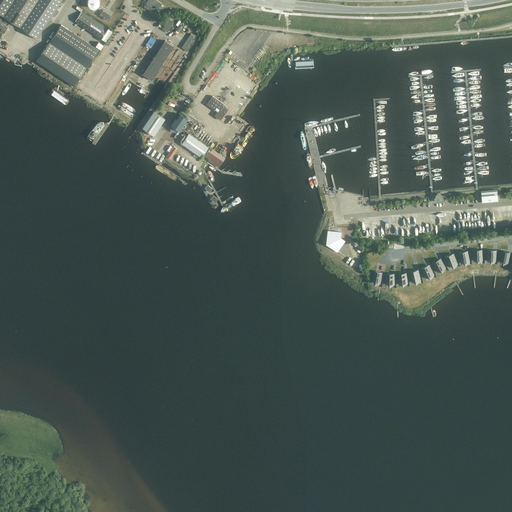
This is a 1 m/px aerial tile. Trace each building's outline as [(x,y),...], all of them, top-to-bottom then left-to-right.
[(0,0),(0,14),(36,38),(62,0),(0,0)] [(87,1),(87,3),(88,4),(88,5),(88,6),(89,7),(90,7),(91,8),(92,8),(93,8),(95,8),(96,8),(97,7),(97,6),(98,5),(99,4),(99,3),(99,2),(99,1),(98,0),(87,0),(88,0),(87,1)] [(146,5),(145,7),(149,10),(153,5),(158,8),(162,4),(156,0),(147,0),(147,1),(148,2),(147,4),(146,5)] [(108,20),(111,16),(103,10),(99,15),(108,20)] [(107,29),(81,11),(75,21),(101,38),(107,29)] [(167,32),(174,22),(169,19),(162,29),(167,32)] [(74,86),(86,67),(98,49),(61,24),(36,61),(74,86)] [(181,47),(187,51),(196,38),(190,34),(181,47)] [(151,80),(152,80),(159,70),(158,69),(173,46),(165,41),(149,64),(148,63),(141,73),(142,74),(151,80)] [(212,96),(206,104),(215,110),(216,107),(219,109),(214,115),(220,120),(228,109),(226,107),(227,106),(225,104),(212,96)] [(142,128),(153,136),(165,119),(153,111),(142,128)] [(173,121),(171,124),(179,130),(180,129),(183,124),(187,119),(180,114),(177,118),(175,117),(173,120),(173,121)] [(201,157),(208,147),(188,133),(181,144),(201,157)] [(177,149),(173,146),(166,156),(170,159),(177,149)] [(209,159),(208,160),(218,167),(225,157),(210,147),(204,155),(209,159)] [(501,191),(488,192),(488,201),(502,200),(501,191)] [(435,196),(435,202),(443,201),(443,196),(442,196),(442,195),(442,194),(441,193),(440,193),(440,192),(439,192),(438,193),(437,193),(436,194),(436,195),(435,196)] [(336,252),(345,241),(340,238),(341,232),(327,231),(325,244),(336,252)] [(482,259),(482,250),(480,251),(480,249),(475,249),(475,253),(473,253),(474,261),(475,261),(481,260),(481,259),(482,259)] [(495,260),(496,251),(494,251),(495,250),(489,249),(489,253),(487,253),(487,260),(488,260),(494,261),(494,260),(495,260)] [(508,262),(510,253),(508,253),(509,252),(503,250),(502,254),(501,254),(499,261),(501,261),(506,263),(506,261),(508,262)] [(469,260),(467,252),(466,252),(466,251),(460,252),(461,255),(459,256),(461,263),(463,263),(468,262),(468,260),(469,260)] [(457,263),(454,255),(452,255),(452,254),(447,256),(448,259),(446,260),(449,267),(451,266),(456,264),(455,263),(457,263)] [(444,268),(445,267),(441,259),(440,260),(439,259),(434,261),(436,264),(434,265),(438,272),(439,271),(444,269),(444,268)] [(432,275),(432,274),(433,273),(429,266),(428,266),(428,265),(423,267),(424,271),(422,271),(426,278),(427,277),(432,275)] [(420,279),(418,271),(417,271),(416,270),(411,271),(412,274),(410,275),(412,282),(414,282),(419,281),(419,279),(420,279)] [(380,282),(382,273),(381,273),(381,272),(375,271),(375,274),(373,274),(371,281),(373,281),(379,283),(379,281),(380,282)] [(407,282),(406,274),(405,274),(405,272),(399,273),(400,276),(398,277),(399,284),(400,284),(406,283),(406,282),(407,282)] [(394,283),(394,274),(393,274),(393,273),(387,273),(387,276),(385,276),(385,284),(387,284),(393,284),(393,283),(394,283)]
